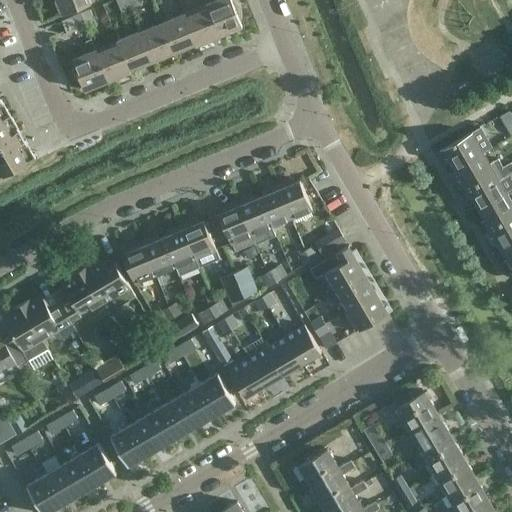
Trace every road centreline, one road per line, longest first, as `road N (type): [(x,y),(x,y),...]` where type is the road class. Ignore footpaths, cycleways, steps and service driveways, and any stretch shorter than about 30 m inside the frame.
road 1 (residential): [(14,0),(57,104),(80,122),(99,122),(286,46)]
road 2 (residential): [(137,511),(439,332)]
road 3 (residential): [(0,268),(94,212),(317,120)]
road 4 (residential): [(439,332),(317,120)]
road 5 (residential): [(511,458),(439,332)]
